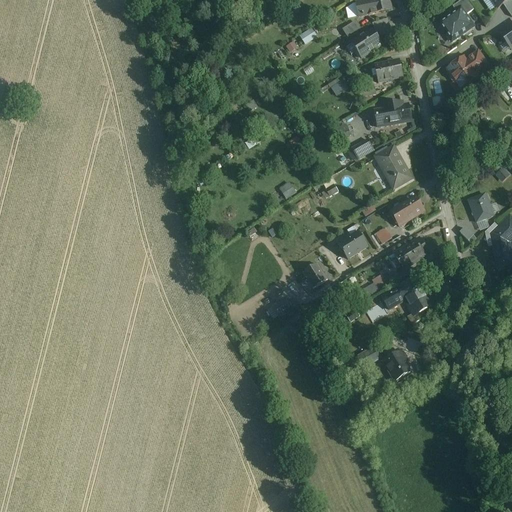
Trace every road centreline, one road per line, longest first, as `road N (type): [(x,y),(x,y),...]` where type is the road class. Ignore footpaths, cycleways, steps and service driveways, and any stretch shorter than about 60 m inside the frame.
road 1 (residential): [(402,0),(511,504)]
road 2 (unknown): [(476,335),(301,421)]
